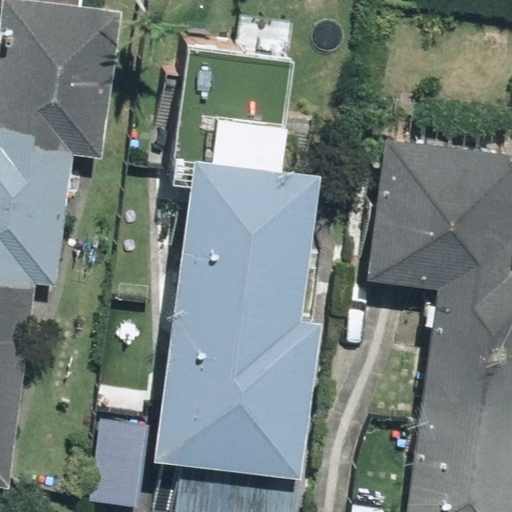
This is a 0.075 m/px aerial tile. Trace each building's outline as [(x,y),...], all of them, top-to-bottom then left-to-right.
[(0,0),(0,479),(7,480),(25,284),(52,286),(65,149),(93,151),(106,5),(75,2),(75,0),(0,0)] [(188,152),(163,150),(140,414),(85,410),(79,496),(137,501),(141,445),(282,457),(295,313),(283,312),(296,161),(255,158),(259,111),(192,106),(188,152)] [(502,142),(364,131),(352,268),(430,275),(402,511),(506,511),(511,461),(511,266),(492,264),(502,142)] [(283,511),(285,480),(167,473),(164,511),(283,511)] [(385,511),(387,504),(343,498),(341,511),(385,511)]
